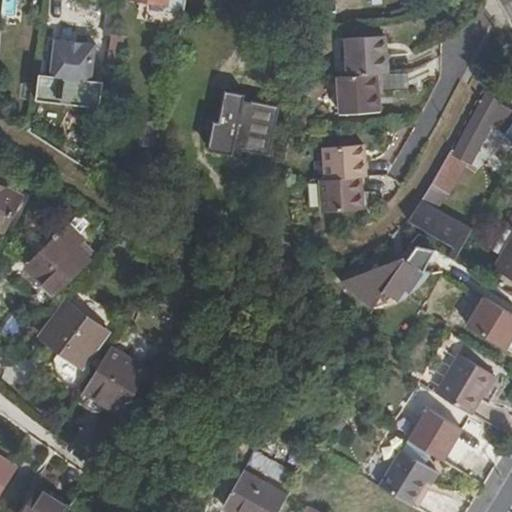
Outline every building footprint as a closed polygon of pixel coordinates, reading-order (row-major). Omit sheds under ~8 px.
[(166,11),(185,15),(187,0),(151,0),(167,3),(166,11)] [(316,0),(314,23),(329,22),(332,0),(316,0)] [(358,3),(333,0),(332,0),(329,22),(355,21),(358,3)] [(113,34),(108,62),(120,64),(125,35),(113,34)] [(344,114),(382,111),(379,74),(389,74),(387,36),(349,39),(352,76),(342,76),(344,114)] [(96,50),(84,48),(68,46),(56,44),(50,84),(91,90),(96,50)] [(237,145),(273,151),(281,108),(249,101),(250,96),(225,91),(220,119),(213,118),(208,145),(236,151),(237,145)] [(486,98),(455,153),(464,158),(470,162),(488,128),(499,133),(511,112),(486,98)] [(325,212),(363,210),(361,177),(366,177),(364,145),(326,148),(327,180),(323,180),(325,212)] [(455,153),(452,151),(425,195),(433,199),(441,186),(447,189),(464,158),(455,153)] [(23,194),(0,183),(0,225),(6,228),(23,194)] [(414,212),(409,221),(454,247),(450,255),(452,257),(455,259),(472,232),(421,202),(414,212)] [(511,276),(511,221),(508,228),(511,230),(511,242),(497,267),(511,276)] [(60,294),(92,261),(80,250),(87,243),(70,226),(32,266),(60,294)] [(407,262),(400,257),(386,264),(380,261),(375,269),(346,283),(376,308),(392,285),(408,296),(417,288),(423,283),(431,272),(427,269),(438,249),(423,243),(415,253),(407,262)] [(415,253),(400,257),(407,262),(415,253)] [(509,345),(511,339),(511,309),(489,295),(472,322),(509,345)] [(85,366),(110,333),(69,303),(44,336),(85,366)] [(5,330),(23,343),(41,318),(24,305),(5,330)] [(114,347),(87,388),(125,412),(150,370),(114,347)] [(449,368),(488,389),(496,376),(458,354),(449,368)] [(484,397),(488,389),(449,368),(433,396),(468,416),(481,395),(484,397)] [(410,448),(445,468),(464,435),(429,415),(410,448)] [(413,503),(433,467),(399,448),(379,484),(413,503)] [(0,499),(19,469),(0,456),(0,499)] [(246,471),(225,508),(232,511),(280,511),(290,496),(246,471)] [(68,511),(71,508),(42,490),(27,511),(68,511)]
